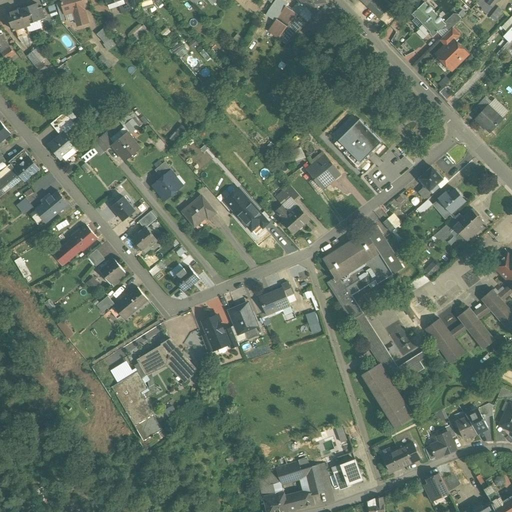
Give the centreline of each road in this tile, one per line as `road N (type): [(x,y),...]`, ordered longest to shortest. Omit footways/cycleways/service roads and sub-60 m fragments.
road 1 (residential): [(464,134),(308,252),(171,309),(0,100)]
road 2 (residential): [(318,511),(483,446),(511,448)]
road 3 (residential): [(464,134),(335,0)]
